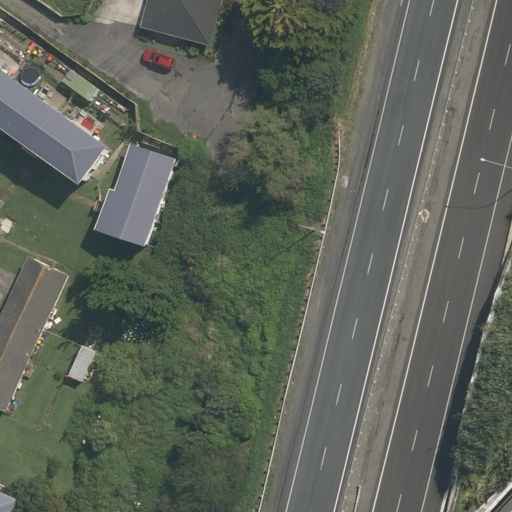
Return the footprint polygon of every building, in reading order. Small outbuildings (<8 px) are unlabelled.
[(151,0),(143,34),(214,52),(226,0),(151,0)] [(0,60),(0,118),(90,183),(119,146),(0,60)] [(102,89),(75,69),(66,81),(93,101),(102,89)] [(144,110),(136,130),(190,151),(198,131),(144,110)] [(152,246),(182,158),(136,143),(120,190),(115,188),(101,229),(152,246)] [(74,275),(34,256),(0,328),(0,406),(10,411),(74,275)] [(99,351),(86,345),(72,375),(85,381),(99,351)]
